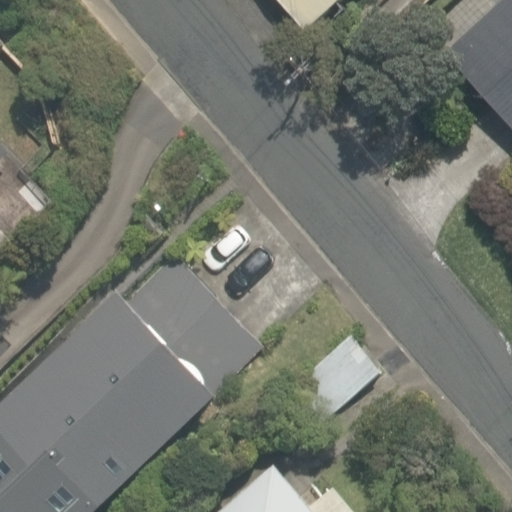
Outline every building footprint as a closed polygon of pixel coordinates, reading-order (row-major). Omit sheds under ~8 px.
[(280,0),(305,32),(345,0),(280,0)] [(511,7),(463,43),(511,109),(511,7)] [(0,165),(11,155),(0,143),(0,242),(7,236),(0,228),(0,165)] [(34,488),(55,511),(102,511),(224,399),(216,390),(265,344),(178,250),(128,296),(125,293),(0,409),(0,454),(9,465),(0,473),(0,477),(21,500),(34,488)] [(293,384),(323,421),(382,373),(351,336),(293,384)] [(353,511),(336,491),(316,507),(282,467),(227,511),(353,511)]
